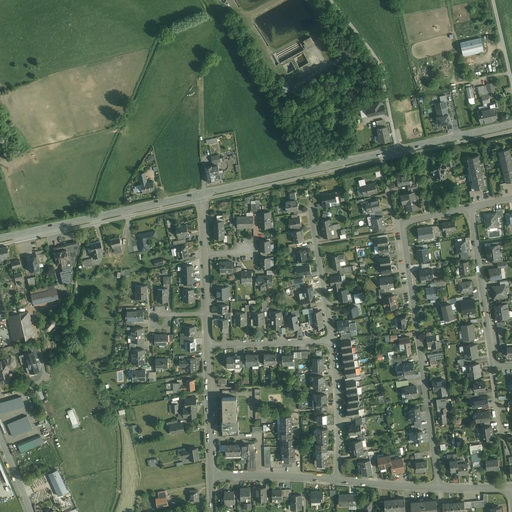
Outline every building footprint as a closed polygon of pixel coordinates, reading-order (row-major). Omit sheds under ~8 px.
[(304,40),(307,46),(313,42),(310,37),(304,40)] [(481,38),(460,43),(463,57),(484,52),(481,38)] [(418,67),(412,68),(416,86),(422,85),(418,67)] [(481,96),(487,95),(487,93),(487,91),(486,86),(478,87),(480,96),(481,96)] [(474,103),(471,87),(466,88),(468,98),(471,104),(474,103)] [(487,95),(481,96),(483,104),(490,102),(488,95),(487,95)] [(445,101),(437,103),(438,105),(435,105),(436,109),(438,117),(447,115),(446,109),(446,106),(447,106),(445,101)] [(380,107),(374,108),(374,109),(375,114),(375,115),(385,112),(384,106),(380,107)] [(495,107),(478,112),(481,123),(498,119),(495,107)] [(438,117),(437,117),(438,122),(439,122),(440,125),(450,123),(449,114),(447,115),(438,117)] [(388,134),(386,123),(377,125),(381,143),(390,141),(389,137),(390,137),(389,134),(388,134)] [(222,137),(205,141),(206,146),(223,142),(222,137)] [(509,149),(499,151),(501,159),(511,157),(509,149)] [(220,155),(211,156),(213,163),(221,162),(220,155)] [(478,156),(468,158),(470,166),(479,164),(478,156)] [(511,162),(511,157),(501,159),(503,167),(511,164),(511,162)] [(442,163),(434,165),(434,166),(433,166),(434,171),(436,171),(437,175),(436,175),(437,180),(445,178),(444,173),(445,172),(446,171),(446,169),(447,169),(446,163),(442,164),(442,163)] [(479,164),(470,166),(472,174),(481,172),(479,164)] [(511,164),(503,167),(505,174),(511,172),(511,164)] [(214,166),(204,168),(208,182),(217,180),(216,179),(215,174),(214,166)] [(481,172),(472,174),(473,180),(473,181),(483,179),(481,172)] [(408,174),(402,176),(401,175),(396,176),(398,183),(403,182),(403,184),(409,182),(408,174)] [(483,179),(473,181),(474,183),(475,189),(482,188),(485,187),(483,179)] [(153,181),(147,183),(147,180),(140,181),(141,184),(141,185),(143,190),(143,192),(143,193),(154,190),(155,190),(153,182),(153,181)] [(416,182),(413,183),(408,184),(409,190),(415,189),(418,188),(416,182)] [(375,183),(366,185),(361,186),(364,196),(377,192),(375,183)] [(414,192),(404,194),(404,195),(401,196),(403,204),(406,203),(408,211),(418,208),(414,192)] [(335,193),(321,195),(323,203),(324,208),(330,207),(329,202),(331,202),(336,201),(335,193)] [(379,198),(371,200),(365,201),(368,213),(374,212),(381,210),(379,198)] [(291,200),(285,201),(287,212),(293,210),(299,210),(297,199),(296,199),(291,200)] [(270,212),(259,212),(260,226),(270,226),(270,212)] [(496,213),(484,214),(485,220),(486,219),(487,228),(486,228),(498,227),(498,226),(497,226),(496,222),(498,221),(497,217),(497,213),(496,213)] [(245,216),(237,217),(237,228),(245,228),(245,216)] [(247,216),(245,216),(245,228),(254,228),(253,216),(247,216)] [(375,218),(371,219),(373,225),(384,222),(383,216),(375,218)] [(292,218),(289,219),(291,228),(294,227),(294,231),(300,230),(300,226),(301,226),(300,217),(298,217),(292,218)] [(329,219),(321,221),(323,234),(324,238),(332,236),(331,230),(333,230),(332,225),(330,226),(329,219)] [(217,220),(214,220),(214,229),(224,229),(224,220),(217,220)] [(454,221),(442,223),(444,236),(449,236),(448,231),(456,230),(454,221)] [(384,222),(373,225),(374,230),(378,230),(385,228),(386,228),(384,222)] [(187,225),(176,227),(178,236),(184,235),(184,234),(188,233),(188,234),(189,234),(187,225)] [(432,226),(418,228),(419,239),(433,237),(432,226)] [(224,229),(214,229),(215,239),(224,238),(224,235),(224,229)] [(294,231),(296,242),(304,240),(302,229),(300,230),(294,231)] [(155,231),(138,235),(140,247),(147,246),(146,240),(157,238),(155,231)] [(111,239),(113,247),(115,254),(122,252),(121,245),(122,245),(120,237),(111,239)] [(378,239),(377,239),(378,246),(388,244),(387,238),(378,239)] [(270,240),(260,241),(260,251),(267,251),(270,251),(270,240)] [(100,241),(89,244),(91,252),(92,252),(93,257),(101,255),(99,256),(98,251),(100,251),(100,250),(102,250),(100,241)] [(466,241),(455,242),(457,254),(461,253),(467,252),(466,241)] [(79,242),(65,245),(66,249),(68,258),(64,259),(65,263),(65,264),(66,267),(71,266),(73,266),(79,244),(79,242)] [(388,244),(378,246),(378,247),(378,248),(379,252),(383,252),(389,251),(388,244)] [(492,246),(486,246),(487,253),(499,252),(498,245),(492,246)] [(6,246),(0,247),(0,262),(2,262),(1,257),(5,256),(6,257),(9,257),(7,249),(6,246)] [(187,246),(177,248),(178,254),(179,260),(189,258),(187,246)] [(66,249),(53,252),(56,265),(65,263),(64,259),(68,258),(66,249)] [(424,249),(417,250),(419,261),(429,260),(427,249),(424,249)] [(297,251),(293,252),(294,257),(297,256),(298,260),(307,259),(306,250),(297,251)] [(47,252),(36,255),(36,256),(38,263),(49,261),(47,252)] [(499,252),(487,253),(488,260),(494,259),(500,258),(499,252)] [(339,256),(332,257),(334,269),(341,268),(340,262),(345,261),(344,254),(339,255),(339,256)] [(34,271),(39,269),(38,263),(36,256),(27,258),(30,271),(34,271)] [(261,257),(260,257),(261,268),(270,267),(270,257),(267,257),(261,257)] [(383,258),(380,258),(381,265),(391,264),(390,257),(383,258)] [(19,260),(16,261),(16,259),(13,260),(14,261),(11,262),(12,268),(21,266),(19,260)] [(468,261),(462,262),(462,261),(460,261),(460,262),(458,262),(460,274),(470,272),(469,261),(468,261)] [(232,262),(220,262),(220,268),(220,272),(233,272),(233,268),(232,262)] [(351,266),(344,267),(345,272),(352,271),(352,270),(351,270),(351,266),(350,263),(351,266)] [(71,266),(66,267),(65,264),(61,265),(63,271),(60,271),(60,272),(60,274),(71,271),(72,271),(71,266)] [(310,264),(295,267),(297,276),(302,275),(311,273),(310,264)] [(391,264),(381,265),(382,272),(390,271),(392,271),(391,264)] [(432,268),(420,270),(421,279),(421,278),(429,277),(430,278),(433,277),(432,268)] [(498,268),(489,269),(491,279),(502,278),(501,277),(500,278),(499,273),(501,273),(500,268),(498,268)] [(71,271),(60,274),(63,284),(70,283),(71,272),(71,271)] [(242,271),(241,271),(242,274),(242,282),(252,281),(252,271),(242,271)] [(22,273),(14,275),(16,283),(24,281),(22,273)] [(272,276),(267,276),(265,276),(265,275),(258,275),(259,290),(265,289),(265,286),(265,284),(267,284),(273,284),(272,276)] [(341,276),(330,277),(332,285),(333,285),(340,284),(342,283),(341,276)] [(35,277),(27,278),(29,285),(37,284),(35,277)] [(393,277),(380,279),(381,279),(382,283),(380,283),(381,288),(394,286),(393,277)] [(462,282),(459,283),(460,292),(465,291),(466,292),(473,291),(471,281),(462,282)] [(500,286),(492,287),(494,299),(507,297),(505,285),(505,284),(500,285),(500,286)] [(147,285),(137,286),(137,298),(147,298),(147,285)] [(312,286),(304,288),(305,292),(306,297),(314,296),(312,286)] [(228,287),(216,287),(216,299),(217,299),(224,299),(229,299),(228,287)] [(437,287),(425,288),(425,289),(427,288),(428,298),(427,298),(438,297),(437,287)] [(55,288),(47,289),(48,291),(49,300),(50,301),(59,299),(58,294),(56,295),(55,288)] [(348,288),(338,290),(339,297),(338,297),(339,301),(348,300),(347,293),(349,293),(348,288)] [(168,289),(158,289),(158,296),(159,296),(160,301),(158,301),(158,302),(168,301),(168,289)] [(191,289),(184,289),(184,297),(185,297),(185,302),(194,302),(194,289),(191,289)] [(40,293),(31,295),(33,303),(47,300),(45,292),(40,293)] [(383,298),(383,301),(384,304),(396,301),(394,295),(389,296),(383,298)] [(314,296),(306,297),(306,298),(303,298),(304,305),(307,305),(315,304),(315,303),(316,303),(315,296),(314,296)] [(470,313),(477,312),(475,299),(468,300),(470,313)] [(463,314),(470,313),(468,300),(461,300),(463,314)] [(396,301),(384,304),(384,307),(385,307),(385,309),(397,307),(396,301)] [(442,305),(442,306),(445,320),(451,318),(450,317),(453,316),(454,319),(451,304),(442,305)] [(502,305),(495,306),(496,313),(508,311),(507,304),(502,305)] [(227,305),(218,305),(218,313),(225,313),(228,313),(228,312),(227,305)] [(357,306),(347,308),(344,309),(345,315),(348,314),(348,317),(358,315),(357,306)] [(143,310),(136,310),(136,311),(131,311),(131,320),(135,320),(144,320),(143,310)] [(28,312),(11,315),(10,315),(16,341),(16,340),(28,338),(33,336),(33,337),(34,337),(30,321),(29,315),(28,311),(28,312)] [(281,311),(271,312),(271,324),(272,324),(279,324),(281,324),(281,311)] [(313,312),(312,312),(312,313),(314,323),(314,328),(315,328),(324,327),(321,311),(313,312)] [(508,311),(496,313),(496,320),(504,318),(509,318),(509,317),(508,311)] [(246,312),(236,313),(236,320),(237,320),(237,325),(246,325),(246,312)] [(263,312),(253,312),(254,320),(255,319),(255,325),(264,325),(263,312)] [(293,316),(288,317),(289,322),(288,322),(288,325),(289,325),(290,328),(292,329),(299,328),(297,316),(297,315),(293,316)] [(405,317),(398,319),(399,328),(407,326),(405,317)] [(225,319),(219,319),(219,327),(228,327),(228,319),(225,319)] [(48,322),(46,322),(46,324),(44,326),(44,329),(46,331),(49,330),(50,328),(50,326),(53,326),(54,324),(54,321),(52,320),(50,320),(48,322)] [(348,320),(342,321),(337,322),(339,330),(345,329),(346,331),(350,330),(348,320)] [(311,322),(301,324),(302,330),(312,328),(311,323),(311,322)] [(473,323),(461,325),(462,330),(463,330),(465,338),(463,338),(463,340),(471,339),(475,338),(473,323)] [(195,326),(185,327),(186,334),(186,335),(195,334),(195,326)] [(167,334),(155,335),(155,345),(167,344),(167,334)] [(436,335),(427,336),(428,345),(430,345),(430,344),(432,343),(433,348),(434,349),(435,350),(437,350),(438,350),(439,348),(440,347),(439,341),(437,341),(436,335)] [(409,337),(399,339),(400,346),(401,346),(401,345),(405,344),(405,345),(410,345),(409,337)] [(341,341),(342,348),(352,346),(351,339),(348,340),(341,341)] [(196,341),(186,342),(186,343),(186,350),(196,349),(196,341)] [(476,344),(464,346),(466,358),(466,359),(471,358),(478,357),(476,344)] [(410,345),(405,345),(405,347),(403,348),(404,354),(411,353),(410,345)] [(352,346),(342,348),(343,355),(353,353),(352,346)] [(32,351),(25,354),(27,362),(24,363),(28,374),(38,370),(40,370),(41,368),(41,367),(41,365),(40,364),(39,363),(37,362),(35,362),(32,351)] [(353,353),(343,355),(344,362),(354,360),(353,353)] [(3,359),(1,362),(0,361),(0,381),(2,383),(5,383),(8,382),(9,379),(9,375),(6,374),(9,368),(14,367),(15,364),(14,359),(11,357),(3,359)] [(168,358),(156,359),(156,372),(161,372),(161,368),(168,368),(168,358)] [(187,359),(186,359),(180,359),(180,366),(186,366),(186,371),(193,371),(193,370),(196,370),(196,358),(187,359)] [(354,360),(344,362),(345,369),(355,367),(354,360)] [(413,363),(402,364),(402,370),(403,374),(404,374),(414,372),(413,363)] [(472,364),(467,365),(468,377),(481,376),(479,363),(472,364)] [(355,367),(345,369),(347,376),(357,374),(355,367)] [(136,370),(133,370),(133,380),(146,380),(145,370),(136,370)] [(195,379),(186,380),(186,383),(180,383),(181,390),(186,389),(187,390),(195,389),(195,379)] [(445,379),(433,381),(433,385),(434,390),(437,390),(438,394),(446,393),(446,389),(445,379)] [(356,380),(346,382),(347,389),(357,387),(356,380)] [(484,381),(473,383),(474,392),(477,392),(484,391),(486,390),(484,381)] [(180,382),(166,383),(167,393),(181,392),(181,390),(180,383),(180,382)] [(416,386),(409,387),(405,388),(405,387),(403,388),(403,392),(402,392),(402,395),(404,395),(404,397),(407,396),(407,397),(417,395),(416,386)] [(357,387),(347,389),(348,396),(358,394),(357,387)] [(40,389),(35,391),(39,401),(45,399),(40,389)] [(358,394),(348,396),(349,403),(357,401),(359,401),(358,394)] [(21,396),(0,402),(0,409),(1,413),(24,406),(21,396)] [(479,397),(474,398),(475,400),(475,407),(488,405),(487,396),(479,397)] [(237,397),(223,398),(223,420),(237,419),(237,397)] [(196,398),(185,399),(185,400),(186,399),(187,407),(196,406),(197,406),(196,406),(196,399),(196,398)] [(446,398),(436,399),(438,410),(441,409),(445,408),(447,408),(446,398)] [(349,403),(347,403),(348,410),(358,408),(357,401),(349,403)] [(181,412),(180,403),(169,404),(170,413),(181,412)] [(187,407),(183,407),(184,417),(197,416),(196,406),(187,407)] [(419,407),(410,408),(411,411),(412,419),(414,419),(420,418),(419,407)] [(358,408),(348,410),(349,417),(352,416),(359,415),(358,408)] [(445,408),(441,409),(441,413),(438,414),(439,423),(446,422),(445,415),(446,415),(445,408)] [(73,409),(68,411),(69,415),(66,416),(67,419),(70,418),(74,429),(80,427),(73,409)] [(489,411),(475,413),(476,422),(484,421),(490,420),(489,411)] [(27,416),(7,424),(13,436),(32,428),(27,416)] [(291,416),(281,416),(282,424),(291,423),(291,416)] [(223,420),(222,420),(223,433),(239,433),(238,419),(237,419),(223,420)] [(178,423),(171,424),(171,425),(173,433),(184,431),(183,423),(178,424),(178,423)] [(356,424),(348,425),(350,435),(362,433),(360,424),(360,423),(356,424)] [(481,428),(480,428),(481,440),(493,438),(491,426),(490,426),(481,428)] [(416,431),(414,431),(415,437),(416,441),(415,441),(424,440),(422,430),(416,431)] [(40,435),(17,445),(20,452),(43,442),(40,435)] [(292,438),(284,439),(284,446),(294,446),(294,438),(292,438)] [(358,441),(349,442),(350,449),(363,446),(362,440),(358,441)] [(249,444),(241,444),(241,454),(241,455),(244,454),(249,454),(249,453),(249,450),(249,444)] [(480,445),(470,447),(471,455),(481,453),(480,445)] [(363,446),(350,449),(351,455),(364,453),(363,446)] [(198,448),(189,449),(190,456),(190,460),(199,459),(198,448)] [(481,453),(471,455),(472,461),(483,459),(482,453),(481,453)] [(390,455),(384,456),(386,467),(392,466),(391,460),(390,455)] [(391,460),(392,466),(393,473),(404,471),(403,465),(402,458),(391,460)] [(498,459),(485,460),(486,470),(499,468),(498,459)] [(370,460),(359,462),(360,467),(361,467),(363,475),(373,473),(370,461),(370,460)] [(457,460),(450,461),(451,471),(451,470),(458,469),(458,470),(458,464),(457,460)] [(421,462),(416,462),(417,470),(417,469),(421,469),(421,470),(428,469),(427,461),(421,462)] [(467,463),(458,464),(458,470),(459,474),(459,473),(468,472),(468,473),(467,463)] [(67,492),(57,470),(48,474),(58,496),(60,495),(64,493),(67,492)] [(250,487),(240,488),(240,491),(241,501),(245,500),(245,508),(251,507),(250,487)] [(266,487),(256,487),(256,488),(256,496),(257,501),(257,500),(266,500),(266,501),(266,487)] [(199,490),(190,490),(190,501),(199,501),(199,496),(198,496),(198,490),(199,490)] [(282,490),(272,490),(272,498),(276,498),(276,499),(282,499),(282,496),(282,490)] [(234,491),(224,491),(225,504),(235,504),(235,497),(234,491)] [(323,491),(311,491),(311,502),(323,501),(323,491)] [(353,501),(353,494),(339,495),(339,505),(351,505),(353,505),(353,501)] [(291,495),(291,496),(291,509),(301,509),(301,495),(291,495)] [(166,496),(156,498),(158,506),(168,504),(166,496)] [(373,511),(371,501),(363,503),(364,510),(359,511),(373,511)] [(464,502),(457,502),(457,511),(459,511),(465,511),(465,508),(464,502)]
